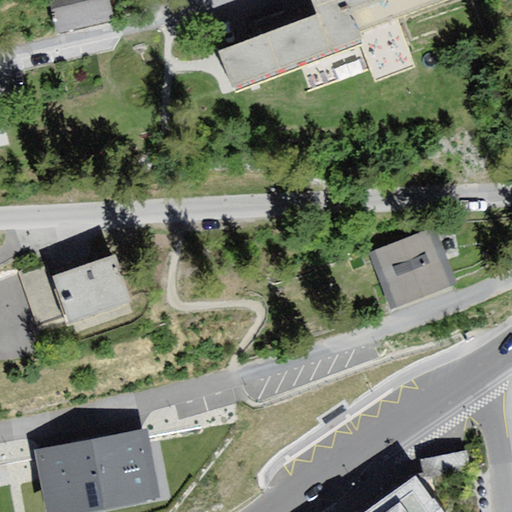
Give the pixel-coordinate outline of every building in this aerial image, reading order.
[(103,0),(41,0),(48,38),(108,28),(103,0)] [(304,0),(312,20),(214,55),(229,95),(361,48),(374,85),(412,71),(394,22),(452,2),(451,0),(304,0)] [(366,258),(387,312),(453,287),(432,232),(366,258)] [(105,262),(47,285),(65,333),(124,310),(105,262)] [(149,421),(37,442),(50,511),(53,511),(163,491),(149,421)] [(377,511),(433,511),(417,484),(377,511)]
